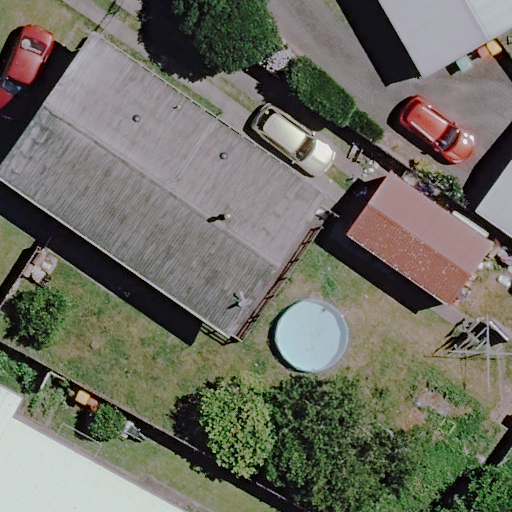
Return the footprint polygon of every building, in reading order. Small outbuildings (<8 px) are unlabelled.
[(511,0),(369,0),(420,84),(511,29),(511,0)] [(139,67),(30,212),(212,348),(321,203),(139,67)] [(511,164),(474,214),(511,242),(511,164)] [(400,187),(351,255),(445,321),(493,252),(400,187)] [(172,511),(11,417),(18,406),(0,395),(0,511),(172,511)]
